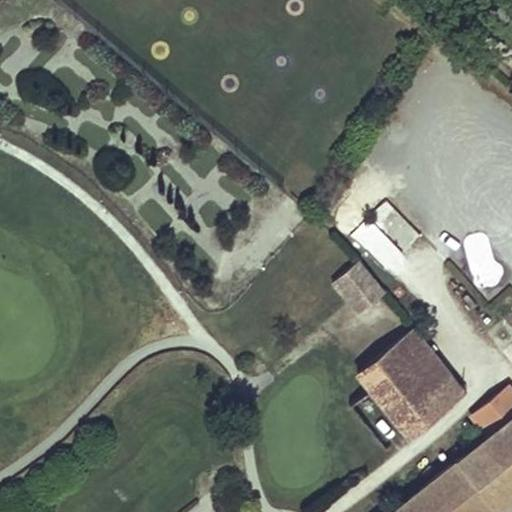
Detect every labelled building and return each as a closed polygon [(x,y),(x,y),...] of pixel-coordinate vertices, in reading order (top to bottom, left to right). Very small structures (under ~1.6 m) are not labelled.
[(358,310),(383,290),(357,260),(332,279),(345,294),(358,310)] [(459,392),(408,328),(356,372),(370,388),(348,406),(386,451),(459,392)] [(319,388),(340,371),(317,344),(296,362),(319,388)] [(487,511),(511,491),(511,431),(503,421),(511,413),(511,391),(506,385),(471,415),(484,430),(387,511),(487,511)] [(511,413),(503,421),(511,431),(511,413)]
